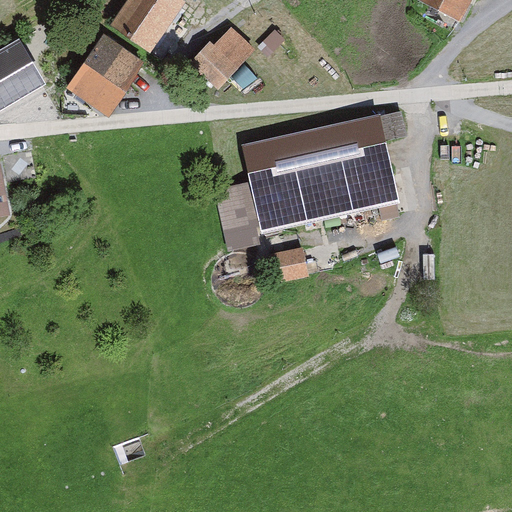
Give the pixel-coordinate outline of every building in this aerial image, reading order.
[(198,2),(195,0),(139,0),(121,29),(164,56),(198,2)] [(426,0),(461,17),(469,0),(426,0)] [(265,52),(238,28),(204,66),(231,90),(265,52)] [(43,33),(0,58),(0,114),(67,76),(43,33)] [(113,39),(78,88),(120,118),(156,68),(113,39)] [(394,112),(245,145),(254,184),(218,191),(228,236),(269,227),(272,240),(415,209),(394,112)] [(14,162),(0,164),(0,224),(26,219),(14,162)] [(313,249),(276,256),(281,284),(318,278),(313,249)]
